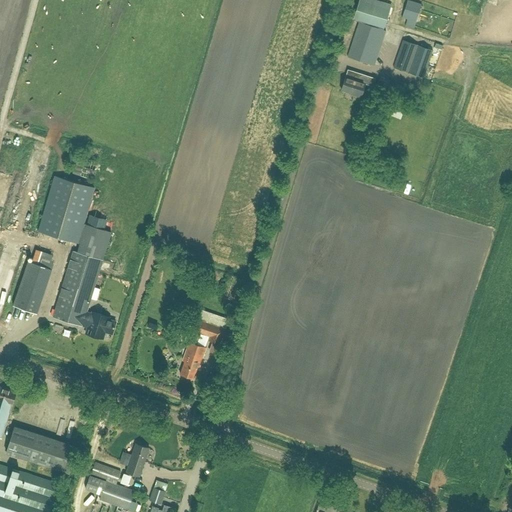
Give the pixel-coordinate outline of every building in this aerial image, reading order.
[(376,0),(358,0),(354,15),(353,18),(359,21),(347,56),(374,65),(385,30),(383,30),(391,5),(376,0)] [(407,0),(402,17),(407,19),(405,25),(413,28),(417,17),(421,4),(409,0),(407,0)] [(423,77),(432,50),(402,39),(393,67),(423,77)] [(375,78),(347,69),(345,77),(365,83),(373,86),(375,78)] [(345,77),(341,89),(353,93),(352,94),(360,97),(365,83),(345,77)] [(378,85),(385,88),(388,79),(380,77),(378,85)] [(78,156),(73,172),(94,179),(99,162),(78,156)] [(77,243),(94,187),(54,175),(38,231),(77,243)] [(102,259),(73,251),(53,317),(81,326),(82,324),(87,326),(85,333),(102,338),(105,331),(111,333),(115,321),(108,319),(109,317),(92,311),(91,314),(86,312),(102,259)] [(38,263),(25,260),(17,291),(24,293),(22,299),(39,303),(49,262),(39,259),(38,263)] [(207,303),(204,309),(214,313),(216,306),(207,303)] [(194,330),(210,336),(208,340),(220,344),(225,329),(197,319),(194,330)] [(193,378),(197,366),(199,366),(206,347),(189,342),(182,360),(184,361),(180,374),(193,378)] [(9,412),(8,412),(11,404),(12,404),(16,391),(0,386),(0,437),(1,438),(9,412)] [(24,417),(35,421),(39,410),(27,406),(24,417)] [(6,453),(68,473),(77,446),(15,426),(6,453)] [(139,476),(149,448),(135,443),(125,472),(139,476)] [(100,494),(98,500),(116,506),(127,510),(134,490),(116,484),(120,471),(95,461),(88,481),(85,489),(100,494)] [(0,511),(49,511),(58,483),(0,464),(0,511)] [(149,500),(151,500),(161,504),(165,491),(153,487),(149,500)]
